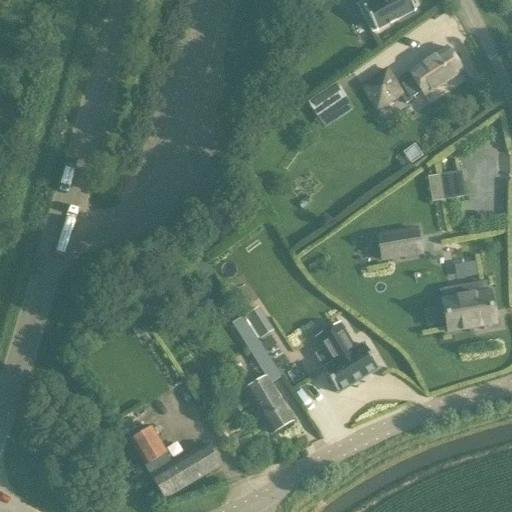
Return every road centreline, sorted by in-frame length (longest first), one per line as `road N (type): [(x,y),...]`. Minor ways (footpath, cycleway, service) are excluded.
road 1 (tertiary): [(0,401),(48,264),(118,0)]
road 2 (residential): [(256,500),(402,418),(511,386)]
